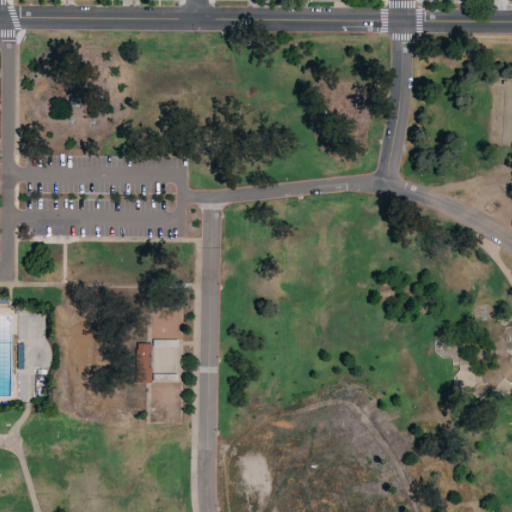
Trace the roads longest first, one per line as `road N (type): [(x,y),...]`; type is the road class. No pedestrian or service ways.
road 1 (tertiary): [(0,17),(511,23)]
road 2 (residential): [(7,218),(0,28)]
road 3 (residential): [(387,185),(401,21)]
